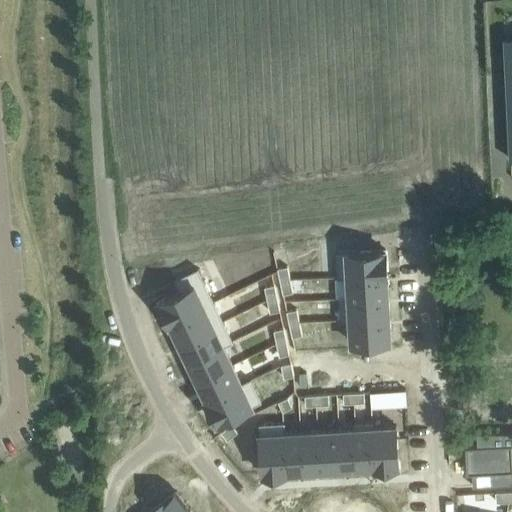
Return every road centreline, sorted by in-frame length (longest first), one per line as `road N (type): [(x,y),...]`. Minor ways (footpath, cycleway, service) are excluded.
road 1 (residential): [(431,511),(418,238)]
road 2 (residential): [(0,211),(17,405),(0,426)]
